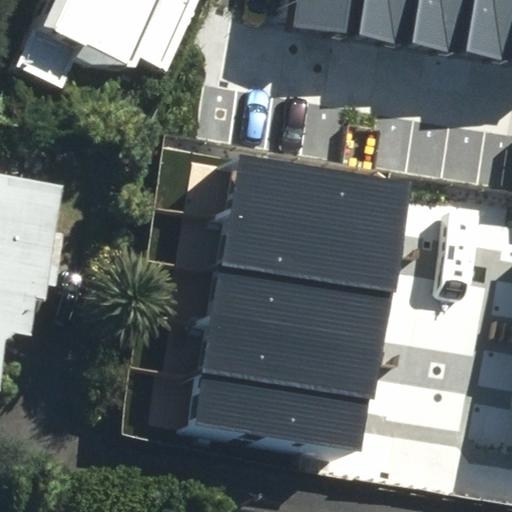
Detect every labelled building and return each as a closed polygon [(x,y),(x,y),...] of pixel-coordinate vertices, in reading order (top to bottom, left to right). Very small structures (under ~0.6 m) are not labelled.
[(51,93),(74,49),(123,76),(132,59),(150,70),(186,3),(180,0),(52,0),(13,72),(51,93)] [(511,0),(470,0),(468,24),(501,26),(488,174),(511,175),(511,0)] [(240,159),(158,154),(154,213),(237,217),(240,159)] [(0,362),(3,336),(27,339),(31,305),(43,306),(45,288),(55,289),(60,234),(53,233),(58,186),(0,179),(0,362)] [(511,243),(464,241),(458,357),(404,354),(401,411),(385,410),(381,486),(457,490),(458,456),(489,458),(486,506),(511,507),(511,243)] [(197,357),(185,390),(289,426),(301,393),(197,357)]
